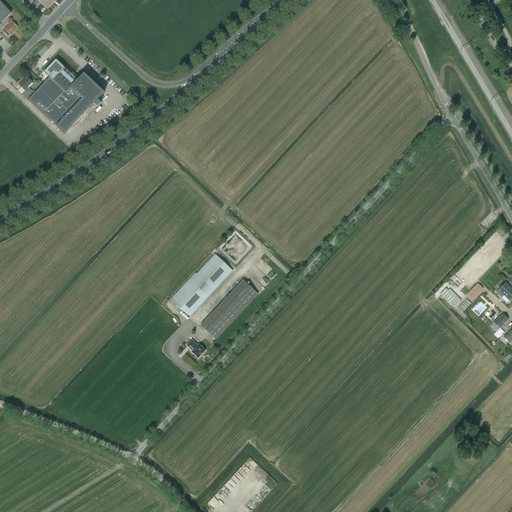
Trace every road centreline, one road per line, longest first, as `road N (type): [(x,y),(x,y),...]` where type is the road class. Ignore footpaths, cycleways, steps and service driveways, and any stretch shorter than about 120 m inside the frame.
road 1 (unclassified): [(131,455),(453,120)]
road 2 (primary): [(0,218),(94,159),(199,77)]
road 3 (primary): [(199,77),(150,81),(66,5)]
road 4 (unclassified): [(0,401),(131,455)]
road 5 (unclassified): [(453,120),(395,0)]
